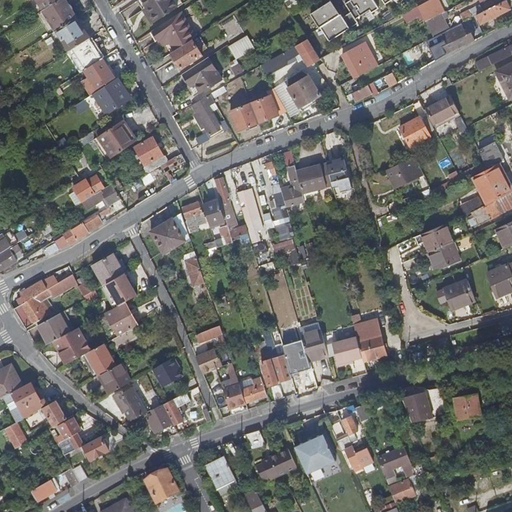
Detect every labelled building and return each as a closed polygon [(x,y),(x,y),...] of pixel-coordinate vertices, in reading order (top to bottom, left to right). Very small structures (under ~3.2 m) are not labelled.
[(37,0),(44,11),(61,0),(37,0)] [(56,32),(57,31),(76,19),(64,0),(61,0),(44,11),(43,11),(56,32)] [(142,0),(147,8),(146,9),(150,15),(149,16),(155,24),(184,4),(181,0),(142,0)] [(283,0),(294,16),(302,11),(296,2),(299,0),(283,0)] [(330,42),(358,24),(356,20),(370,11),(372,14),(379,9),(372,0),(352,0),(345,5),(351,13),(343,18),(341,15),(340,16),(329,0),(318,0),(313,3),(318,10),(311,15),(320,29),(321,28),(330,42)] [(507,0),(477,15),(482,24),(511,9),(507,0)] [(429,1),(418,7),(425,20),(426,22),(437,17),(429,1)] [(418,7),(404,15),(408,23),(417,17),(420,22),(425,20),(418,7)] [(460,15),(464,21),(478,14),(475,8),(460,15)] [(150,15),(146,9),(143,11),(152,25),(155,24),(149,16),(150,15)] [(437,17),(426,22),(433,36),(449,28),(444,20),(449,18),(446,12),(437,17)] [(195,39),(181,13),(169,21),(184,46),(192,40),(195,39)] [(70,52),(89,40),(76,19),(57,31),(70,52)] [(169,21),(152,32),(158,41),(160,40),(162,44),(164,44),(166,44),(167,44),(168,44),(169,44),(170,43),(175,51),(184,46),(169,21)] [(431,53),(432,53),(455,41),(467,36),(462,26),(428,43),(433,52),(431,53)] [(455,41),(459,49),(475,41),(471,33),(467,36),(455,41)] [(230,48),(237,60),(255,49),(248,37),(230,48)] [(308,39),(260,67),(267,77),(288,65),(288,60),(295,57),(301,52),(306,50),(313,64),(321,60),(308,39)] [(84,71),(103,60),(89,40),(70,52),(69,52),(83,73),(84,71)] [(202,56),(192,40),(184,46),(175,51),(171,54),(181,70),(202,56)] [(455,41),(432,53),(436,61),(459,49),(455,41)] [(342,56),(355,78),(378,67),(366,44),(342,56)] [(475,65),(479,72),(511,55),(511,46),(510,47),(507,49),(475,65)] [(310,66),(313,64),(306,50),(301,52),(310,66)] [(295,57),(288,60),(288,65),(297,60),(295,57)] [(209,58),(184,74),(197,96),(222,80),(209,58)] [(116,81),(103,60),(84,71),(98,92),(116,81)] [(302,72),(285,83),(300,108),(321,96),(310,77),(302,72)] [(393,73),(384,78),(389,88),(398,83),(393,73)] [(118,79),(116,81),(98,92),(94,95),(107,115),(131,99),(118,79)] [(351,94),(353,98),(356,103),(372,94),(373,96),(375,95),(374,92),(372,94),(368,86),(351,94)] [(226,92),(224,87),(210,95),(211,95),(213,100),(226,92)] [(213,100),(211,95),(192,105),(196,112),(199,111),(199,113),(207,127),(205,128),(210,136),(221,130),(211,114),(209,115),(205,108),(215,102),(214,101),(213,100)] [(231,112),(238,132),(279,116),(271,96),(255,103),(254,100),(245,103),(246,106),(231,112)] [(450,97),(426,110),(435,125),(459,112),(450,97)] [(426,110),(425,110),(427,115),(433,126),(435,125),(426,110)] [(459,112),(435,125),(436,128),(460,115),(459,112)] [(95,132),(99,138),(119,124),(124,121),(120,115),(95,132)] [(433,126),(427,115),(421,119),(420,117),(400,128),(404,136),(400,138),(406,150),(431,137),(429,133),(435,130),(433,126)] [(124,121),(119,124),(128,138),(130,136),(135,143),(137,142),(124,121)] [(95,140),(108,161),(135,143),(130,136),(128,138),(119,124),(99,138),(95,140)] [(197,140),(200,146),(210,140),(207,134),(197,140)] [(135,148),(149,174),(161,167),(162,166),(168,163),(159,149),(157,145),(153,138),(135,148)] [(479,150),(489,169),(498,165),(506,160),(495,142),(479,150)] [(82,183),(103,169),(100,164),(87,172),(77,157),(73,160),(67,150),(63,152),(82,183)] [(191,164),(185,153),(181,155),(185,162),(180,165),(182,169),(191,164)] [(181,155),(168,163),(162,166),(166,173),(180,165),(185,162),(181,155)] [(424,175),(416,157),(387,171),(396,189),(424,175)] [(334,164),(328,165),(333,186),(339,185),(341,190),(352,187),(345,160),(342,161),(342,159),(333,161),(334,164)] [(297,172),(295,163),(292,164),(293,167),(289,168),(293,181),(295,181),(297,188),(282,192),(283,195),(285,202),(286,206),(305,200),(305,199),(303,194),(297,172)] [(270,178),(277,176),(274,164),(266,166),(270,178)] [(327,164),(297,172),(303,194),(319,190),(333,186),(328,165),(327,164)] [(505,177),(498,165),(489,169),(473,177),(480,190),(505,177)] [(463,182),(457,172),(449,176),(451,182),(454,187),(463,182)] [(133,184),(137,191),(152,182),(148,175),(133,184)] [(76,191),(84,202),(105,189),(96,176),(75,189),(76,191)] [(511,191),(505,177),(480,190),(484,197),(488,204),(505,196),(511,191)] [(228,225),(232,239),(249,234),(247,226),(237,229),(236,225),(237,225),(230,203),(231,202),(224,179),(216,181),(224,204),(221,205),(228,225)] [(432,192),(434,197),(454,187),(451,182),(432,192)] [(236,187),(245,215),(258,211),(249,183),(236,187)] [(105,189),(84,202),(88,209),(103,199),(109,208),(121,200),(117,193),(112,184),(105,189)] [(420,192),(424,200),(434,197),(432,192),(430,187),(420,192)] [(321,195),(319,190),(303,194),(305,199),(321,195)] [(84,202),(76,191),(70,195),(77,206),(84,202)] [(401,201),(404,209),(419,203),(416,195),(401,201)] [(481,195),(463,203),(468,213),(485,205),(481,195)] [(488,204),(474,211),(480,223),(511,207),(511,198),(508,201),(505,196),(488,204)] [(127,209),(121,200),(109,208),(97,215),(100,219),(111,212),(119,214),(127,209)] [(203,206),(210,226),(224,221),(217,202),(203,206)] [(199,203),(193,205),(189,206),(182,209),(186,219),(191,233),(198,231),(193,216),(203,213),(199,203)] [(272,211),(264,213),(267,228),(275,226),(272,211)] [(165,254),(191,238),(182,213),(151,232),(165,254)] [(97,215),(46,247),(51,253),(60,249),(69,243),(69,245),(103,224),(100,219),(97,215)] [(499,242),(502,249),(511,244),(511,222),(496,230),(501,241),(499,242)] [(220,228),(225,245),(233,243),(232,239),(228,225),(220,228)] [(445,225),(415,237),(418,245),(424,242),(429,252),(453,242),(445,225)] [(295,238),(275,242),(277,252),(297,248),(295,238)] [(0,242),(0,253),(13,246),(12,244),(9,245),(6,239),(0,242)] [(453,242),(429,252),(437,272),(461,261),(453,242)] [(210,257),(218,254),(215,244),(207,247),(210,257)] [(18,245),(0,255),(0,269),(1,271),(17,261),(13,255),(21,250),(18,245)] [(206,283),(195,253),(184,256),(194,287),(206,283)] [(93,266),(104,285),(125,274),(114,254),(93,266)] [(511,264),(488,275),(494,287),(511,279),(511,264)] [(126,273),(125,274),(133,288),(134,287),(126,273)] [(104,285),(102,287),(114,309),(137,296),(133,288),(125,274),(104,285)] [(18,301),(21,306),(48,290),(60,283),(55,276),(43,282),(42,281),(22,293),(24,297),(18,301)] [(511,279),(494,287),(498,298),(511,291),(511,279)] [(468,282),(444,291),(452,311),(476,301),(468,282)] [(64,290),(60,283),(48,290),(52,295),(52,296),(64,290)] [(78,287),(84,296),(90,293),(84,283),(78,287)] [(52,295),(48,290),(21,306),(15,309),(27,329),(48,316),(39,302),(52,295)] [(113,324),(119,335),(137,325),(132,314),(128,316),(122,305),(106,314),(112,325),(113,324)] [(64,311),(60,313),(70,332),(75,330),(64,311)] [(37,326),(42,334),(48,344),(53,342),(70,332),(60,313),(37,326)] [(352,316),(354,326),(362,324),(359,314),(352,316)] [(357,337),(358,342),(382,336),(378,320),(362,324),(354,326),(357,337)] [(227,345),(220,326),(212,329),(194,337),(197,345),(216,338),(219,345),(217,346),(218,348),(227,345)] [(65,350),(71,361),(92,350),(79,328),(75,330),(70,332),(53,342),(59,353),(65,350)] [(112,341),(117,350),(137,339),(132,330),(112,341)] [(302,335),(310,362),(329,356),(322,330),(302,335)] [(363,357),(364,362),(387,356),(382,336),(358,342),(363,357)] [(358,342),(357,337),(333,343),(339,366),(349,364),(348,361),(363,357),(358,342)] [(272,343),(267,345),(268,349),(269,352),(270,357),(271,359),(271,360),(272,363),(279,383),(293,378),(286,355),(281,357),(281,355),(277,356),(272,343)] [(82,356),(95,379),(115,368),(118,366),(105,344),(82,356)] [(222,366),(215,349),(195,358),(202,374),(216,368),(222,366)] [(65,350),(59,353),(66,364),(71,361),(65,350)] [(177,356),(154,366),(163,386),(186,376),(177,356)] [(270,386),(279,383),(272,363),(271,360),(262,363),(264,368),(261,369),(264,378),(267,377),(270,386)] [(0,398),(23,386),(14,368),(0,375),(0,398)] [(100,388),(106,397),(125,386),(115,368),(95,379),(100,388)] [(245,387),(255,382),(253,376),(242,381),(245,387)] [(242,390),(238,377),(235,378),(237,385),(224,390),(225,392),(229,406),(233,415),(249,410),(246,403),(242,390)] [(0,398),(0,406),(6,403),(10,399),(9,397),(14,395),(26,418),(44,408),(50,404),(46,398),(41,400),(31,382),(23,386),(0,398)] [(263,383),(242,390),(246,403),(268,396),(263,383)] [(271,388),(276,401),(284,398),(280,385),(271,388)] [(132,421),(148,413),(134,388),(124,393),(123,391),(115,396),(118,400),(120,404),(124,412),(126,411),(132,421)] [(425,393),(402,399),(412,423),(432,419),(449,415),(442,390),(425,393)] [(193,400),(189,392),(165,404),(167,409),(175,425),(184,421),(177,408),(180,407),(193,400)] [(217,410),(229,406),(225,392),(211,397),(217,410)] [(454,399),(458,419),(481,415),(477,395),(454,399)] [(67,419),(56,401),(50,404),(44,408),(38,411),(48,429),(49,428),(49,430),(54,427),(67,419)] [(370,421),(363,404),(354,406),(359,420),(362,418),(365,423),(370,421)] [(390,413),(387,406),(373,412),(376,418),(390,413)] [(187,420),(180,407),(177,408),(184,421),(187,420)] [(172,437),(179,434),(175,425),(167,409),(161,412),(158,408),(152,411),(154,413),(152,414),(153,416),(149,418),(156,433),(167,427),(172,437)] [(216,421),(211,410),(207,412),(212,423),(216,421)] [(1,422),(5,429),(11,426),(17,423),(13,416),(1,422)] [(357,432),(350,417),(342,420),(349,435),(347,436),(348,436),(352,447),(355,445),(354,442),(356,441),(353,434),(357,432)] [(66,439),(58,444),(65,456),(84,446),(74,428),(78,426),(74,418),(59,426),(66,439)] [(352,447),(348,436),(345,438),(337,421),(329,425),(341,452),(345,450),(352,467),(360,464),(352,447)] [(22,433),(17,423),(11,426),(17,437),(22,433)] [(11,426),(5,429),(16,449),(22,446),(17,437),(11,426)] [(28,442),(22,433),(17,437),(22,446),(28,442)] [(266,445),(260,433),(246,438),(248,442),(235,447),(238,454),(252,449),(252,450),(266,445)] [(323,433),(294,446),(298,455),(307,475),(336,462),(323,433)] [(109,450),(102,437),(84,446),(91,460),(109,450)] [(238,454),(235,447),(232,442),(222,445),(230,462),(239,456),(238,454)] [(269,477),(270,479),(296,467),(288,450),(269,458),(270,460),(256,467),(262,480),(269,477)] [(388,485),(414,473),(409,460),(403,463),(400,456),(387,461),(390,468),(383,471),(386,477),(385,478),(388,485)] [(99,459),(105,471),(110,469),(104,457),(99,459)] [(236,480),(224,457),(206,466),(218,489),(236,480)] [(432,458),(427,460),(430,467),(437,464),(436,460),(433,461),(432,458)] [(427,479),(421,464),(413,467),(416,474),(419,482),(427,479)] [(73,469),(81,482),(89,478),(81,465),(73,469)] [(73,487),(81,482),(73,469),(72,468),(64,473),(73,487)] [(145,482),(157,505),(179,494),(168,471),(166,472),(164,471),(159,474),(158,476),(145,482)] [(415,495),(411,485),(419,482),(416,474),(408,478),(409,479),(390,487),(396,503),(415,495)] [(51,480),(31,491),(37,503),(57,492),(56,489),(59,487),(56,483),(54,478),(51,480)] [(266,511),(262,504),(256,490),(246,495),(254,511),(266,511)] [(131,511),(124,498),(98,511),(131,511)]
